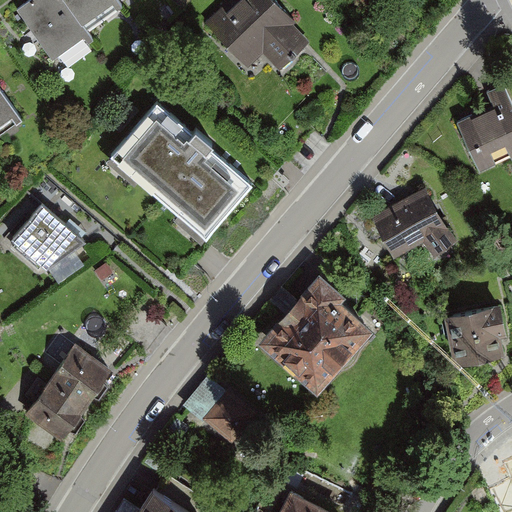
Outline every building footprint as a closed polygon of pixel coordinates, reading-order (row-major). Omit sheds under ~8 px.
[(27,0),(11,12),(55,73),(99,42),(92,33),(127,9),(120,0),(27,0)] [(316,40),(277,0),(226,0),(204,21),(248,67),(263,52),(283,71),(316,40)] [(492,105),(456,121),(476,167),(508,153),(511,162),(511,100),(505,84),(486,91),(492,105)] [(0,129),(17,117),(0,92),(0,129)] [(252,183),(157,103),(112,157),(207,236),(252,183)] [(427,187),(373,215),(395,258),(423,243),(431,259),(457,246),(427,187)] [(58,274),(93,236),(42,190),(7,228),(58,274)] [(374,329),(314,278),(257,345),(318,396),(374,329)] [(497,306),(444,317),(455,368),(508,356),(497,306)] [(111,367),(74,343),(38,398),(75,422),(111,367)] [(258,411),(208,374),(185,405),(234,442),(258,411)] [(195,511),(149,483),(131,511),(195,511)] [(328,511),(287,493),(277,511),(328,511)]
